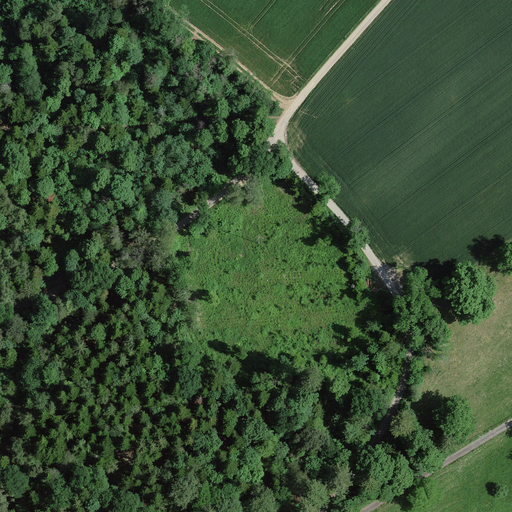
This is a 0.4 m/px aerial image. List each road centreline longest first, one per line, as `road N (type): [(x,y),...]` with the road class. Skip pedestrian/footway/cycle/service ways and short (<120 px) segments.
road 1 (unclassified): [(316,511),(367,440),(411,355),(390,298),(276,126)]
road 2 (unclassified): [(276,126),(216,193),(156,238),(0,309)]
road 3 (track): [(0,128),(199,120),(276,126)]
road 4 (track): [(511,418),(351,511)]
road 5 (track): [(160,0),(294,105)]
road 6 (unclassified): [(381,0),(276,126)]
